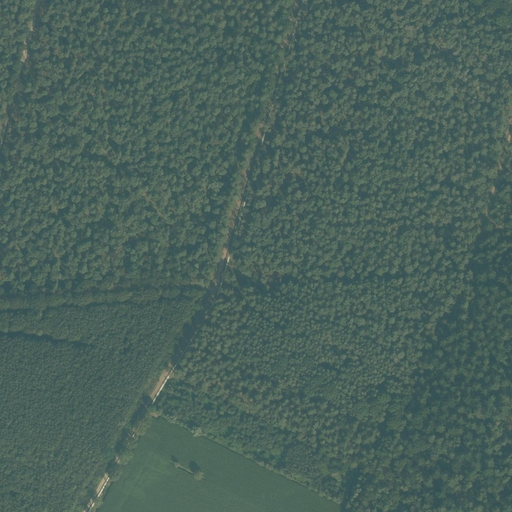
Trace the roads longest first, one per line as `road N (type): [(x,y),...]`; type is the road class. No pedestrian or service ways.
road 1 (track): [(215,287),(84,511)]
road 2 (track): [(284,47),(215,287)]
road 3 (track): [(466,274),(456,312),(393,431)]
road 4 (track): [(0,152),(40,0)]
road 5 (track): [(511,126),(466,274)]
